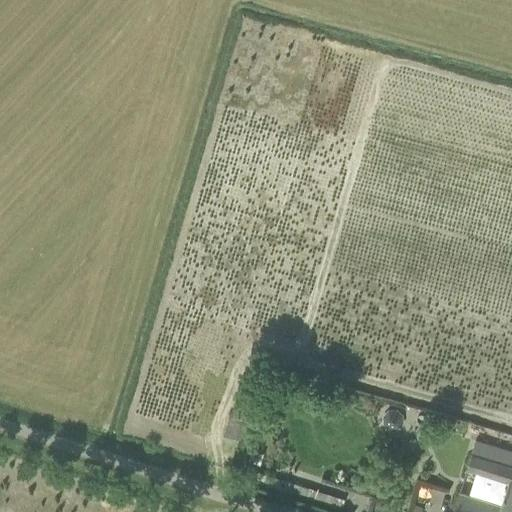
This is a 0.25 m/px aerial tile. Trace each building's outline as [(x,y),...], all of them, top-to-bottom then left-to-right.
[(289,380),(270,405),(279,411),(297,387),(289,380)] [(233,407),(225,434),(240,439),(249,412),(233,407)] [(404,425),(403,416),(397,411),(389,411),(384,417),(384,425),(390,431),(398,430),(404,425)] [(511,511),(511,451),(475,441),(468,466),(510,479),(502,504),(460,491),(453,511),(511,511)] [(288,492),(292,481),(273,475),(270,486),(288,492)]
